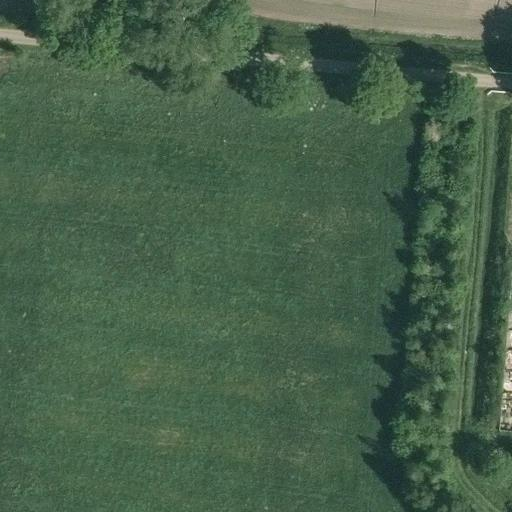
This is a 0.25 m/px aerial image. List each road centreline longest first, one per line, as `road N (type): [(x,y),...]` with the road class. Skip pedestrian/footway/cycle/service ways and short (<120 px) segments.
road 1 (unclassified): [(0,40),(511,85)]
road 2 (track): [(473,82),(441,437),(449,464),(496,511)]
